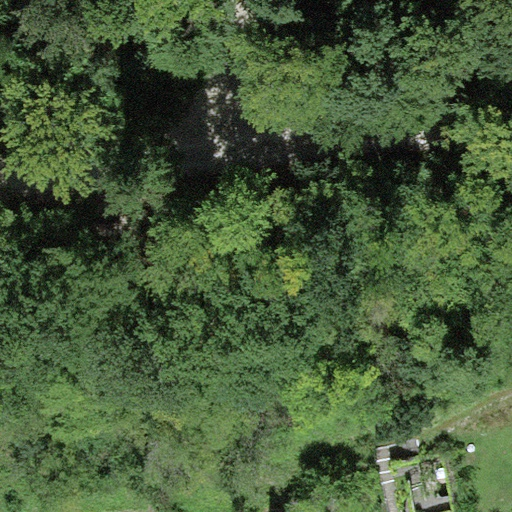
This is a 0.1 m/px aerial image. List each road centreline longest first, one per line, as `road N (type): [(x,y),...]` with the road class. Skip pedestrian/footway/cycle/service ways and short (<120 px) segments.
road 1 (track): [(0,170),(511,116)]
road 2 (track): [(235,0),(245,140)]
